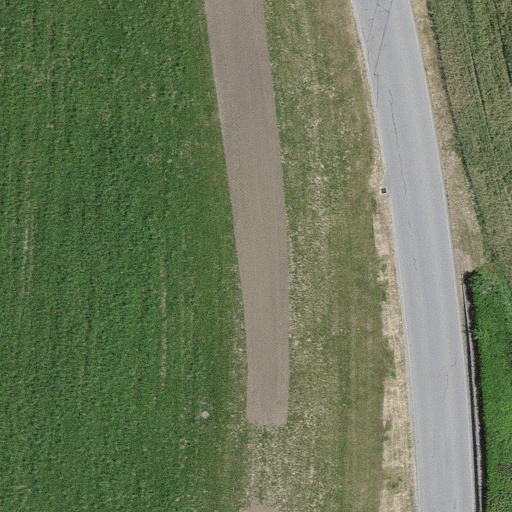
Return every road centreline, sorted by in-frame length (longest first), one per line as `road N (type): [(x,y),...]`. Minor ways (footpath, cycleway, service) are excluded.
road 1 (motorway): [(365,511),(511,0)]
road 2 (motorway): [(405,0),(264,511)]
road 3 (tertiary): [(379,0),(404,102),(430,298),(446,511)]
